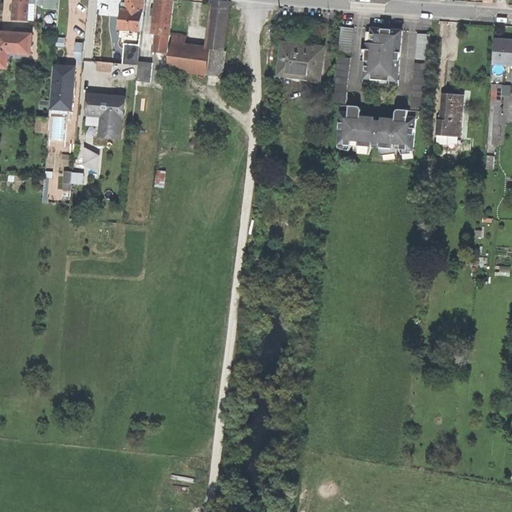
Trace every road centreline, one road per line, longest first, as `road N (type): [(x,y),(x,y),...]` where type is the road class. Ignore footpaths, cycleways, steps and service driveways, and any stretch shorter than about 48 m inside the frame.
road 1 (track): [(209,511),(250,151),(258,0)]
road 2 (residential): [(292,0),(511,15)]
